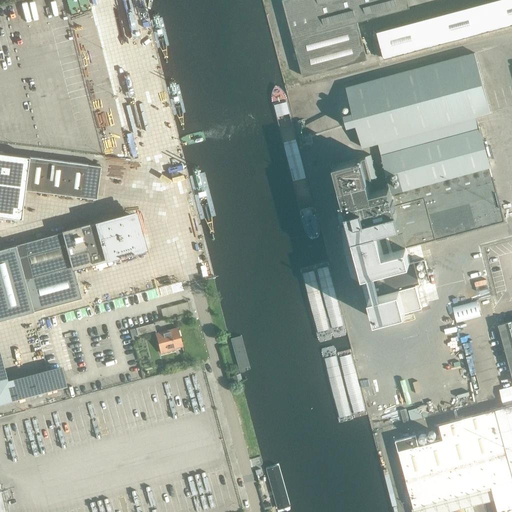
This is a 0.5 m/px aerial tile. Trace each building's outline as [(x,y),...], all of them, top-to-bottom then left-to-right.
[(281,0),(302,76),(367,59),(357,22),(409,9),(406,0),(281,0)] [(511,0),(497,0),(377,32),(384,58),(511,24),(511,0)] [(365,156),(335,164),(361,259),(505,221),(476,116),(490,113),(473,53),(347,87),(354,111),(344,114),(347,126),(357,124),(363,148),(377,144),(390,194),(371,200),(366,181),(372,180),(365,156)] [(100,166),(88,165),(89,163),(0,150),(0,212),(21,215),(24,189),(83,197),(85,197),(96,198),(100,166)] [(139,248),(129,215),(0,250),(0,319),(78,299),(70,268),(139,248)] [(373,297),(420,284),(414,262),(367,275),(373,297)] [(477,301),(453,307),(457,322),(481,316),(477,301)] [(511,511),(511,321),(498,325),(511,376),(511,405),(438,425),(442,439),(398,451),(413,508),(491,488),(497,511),(511,511)] [(156,330),(154,323),(130,330),(132,337),(156,330)] [(161,354),(175,350),(173,345),(181,343),(177,328),(166,331),(167,333),(156,336),(161,354)] [(227,334),(241,387),(259,382),(244,330),(227,334)] [(0,404),(67,386),(63,371),(4,387),(0,373),(0,404)] [(391,451),(413,447),(411,436),(389,440),(391,451)] [(294,511),(278,452),(260,457),(275,511),(294,511)]
